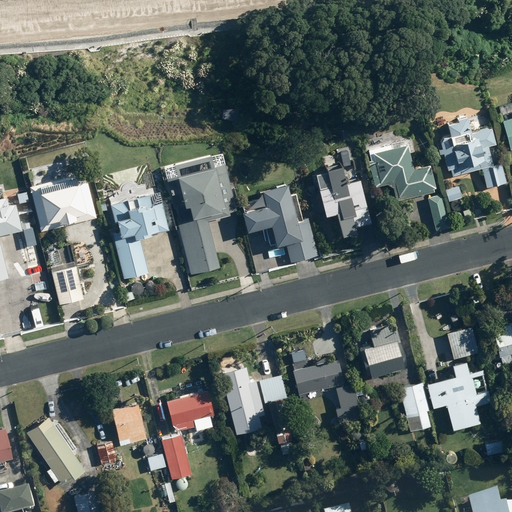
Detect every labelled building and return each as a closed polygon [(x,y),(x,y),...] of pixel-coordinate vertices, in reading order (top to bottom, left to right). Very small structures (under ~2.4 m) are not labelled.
[(469,116),(459,118),(460,121),(450,123),(453,135),(446,137),(443,141),(444,147),(440,148),(441,152),(445,151),(449,168),(453,167),(455,173),(494,164),(490,145),(497,143),(493,127),(472,132),(469,116)] [(373,130),(366,132),(368,138),(375,137),(373,130)] [(393,144),(370,149),(373,160),(370,161),(376,186),(388,183),(395,187),(398,200),(438,190),(432,164),(414,169),(408,144),(394,147),(393,144)] [(178,218),(191,273),(220,266),(209,219),(231,214),(231,210),(237,209),(224,153),(165,167),(175,207),(179,206),(181,217),(178,218)] [(367,203),(361,176),(347,179),(344,163),(329,167),(333,184),(321,187),(322,190),(311,193),(315,212),(326,209),(327,213),(343,209),(344,214),(357,211),(356,206),(367,203)] [(503,163),(483,168),(488,186),(508,181),(503,163)] [(42,231),(97,217),(86,171),(31,185),(42,231)] [(299,221),(289,182),(264,188),(268,204),(244,210),(249,230),(273,224),(278,244),(287,242),(292,260),(319,253),(310,217),(304,218),(304,219),(299,221)] [(450,200),(464,196),(460,184),(447,188),(450,200)] [(133,186),(129,186),(126,189),(126,193),(129,196),(133,196),(136,193),(136,189),(133,186)] [(114,233),(125,277),(150,271),(141,236),(170,229),(160,191),(111,203),(116,222),(119,221),(122,231),(114,233)] [(429,196),(437,230),(451,227),(443,193),(429,196)] [(0,278),(9,276),(0,237),(0,234),(23,228),(16,202),(10,204),(8,196),(0,198),(0,278)] [(42,238),(47,244),(52,239),(46,234),(42,238)] [(50,256),(51,263),(60,262),(59,254),(50,256)] [(85,297),(78,265),(53,270),(60,303),(85,297)] [(133,291),(126,294),(128,300),(135,297),(133,291)] [(369,375),(408,364),(396,322),(370,329),(374,343),(361,347),(369,375)] [(511,322),(501,325),(502,331),(495,333),(500,355),(502,355),(504,364),(511,361),(511,322)] [(448,332),(455,358),(479,352),(472,326),(448,332)] [(300,393),(345,381),(339,358),(294,370),(300,393)] [(454,429),(481,422),(477,405),(493,401),(490,390),(477,393),(473,376),(486,372),(484,369),(470,372),(467,361),(454,364),(457,375),(428,383),(434,407),(447,403),(454,429)] [(293,439),(284,397),(287,397),(282,374),(261,379),(266,401),(270,400),(279,442),(293,439)] [(226,385),(237,433),(262,427),(255,399),(262,398),(257,377),(226,385)] [(431,409),(424,381),(401,387),(412,430),(432,425),(428,410),(431,409)] [(342,386),(347,406),(359,403),(354,383),(342,386)] [(208,389),(168,399),(174,424),(175,423),(177,430),(196,425),(195,419),(215,413),(208,389)] [(113,408),(121,444),(148,438),(139,402),(113,408)] [(86,469),(49,416),(28,431),(52,467),(48,469),(56,481),(59,478),(64,484),(86,469)] [(163,439),(172,478),(192,473),(183,434),(163,439)] [(0,467),(13,465),(6,435),(0,435),(0,467)] [(97,443),(102,462),(106,461),(108,468),(117,466),(115,460),(117,459),(112,439),(97,443)] [(497,441),(486,443),(488,453),(499,452),(497,441)] [(163,453),(149,456),(152,469),(167,465),(163,453)] [(158,485),(161,495),(168,494),(170,501),(175,499),(171,482),(158,485)] [(0,510),(0,511),(27,511),(34,510),(28,488),(0,495),(0,510)] [(75,496),(78,511),(108,511),(103,489),(75,496)] [(471,496),(475,511),(511,511),(511,500),(501,503),(498,489),(471,496)]
